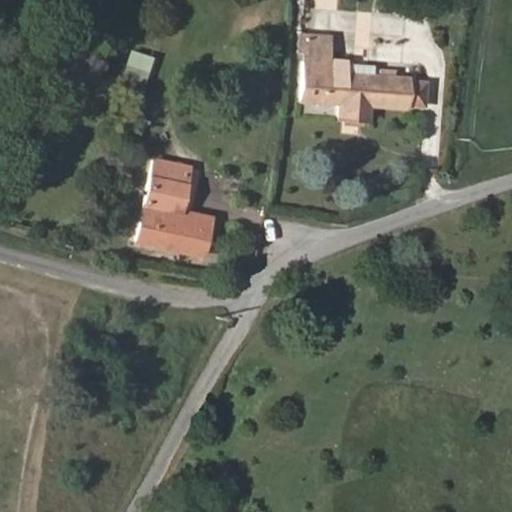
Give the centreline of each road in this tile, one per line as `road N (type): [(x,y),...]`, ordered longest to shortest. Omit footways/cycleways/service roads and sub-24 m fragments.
road 1 (residential): [(270,277),(216,290),(134,281),(0,242)]
road 2 (residential): [(270,277),(144,511)]
road 3 (residential): [(511,185),(270,277)]
